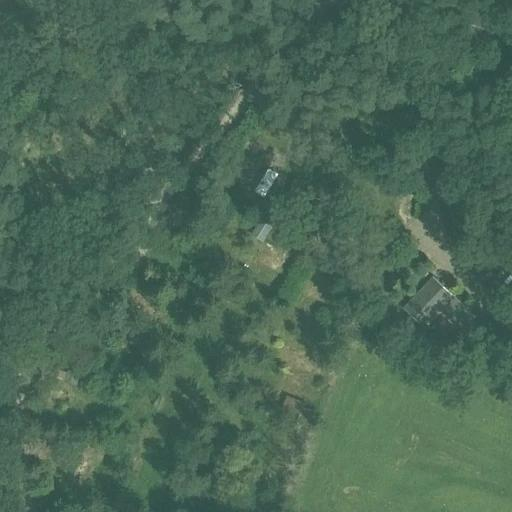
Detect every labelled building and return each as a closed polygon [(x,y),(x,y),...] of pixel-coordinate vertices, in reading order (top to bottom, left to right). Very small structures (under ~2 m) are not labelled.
[(277,176),(269,170),(256,192),(264,198),(277,176)] [(252,236),(262,242),(271,229),(256,219),(253,223),(258,227),(252,236)] [(283,242),(277,263),(291,267),(297,246),(283,242)] [(435,279),(407,310),(424,327),(428,324),(429,325),(432,323),(430,321),(439,311),(468,337),(482,322),(435,279)] [(511,340),(508,336),(489,357),(504,371),(511,362),(511,340)]
